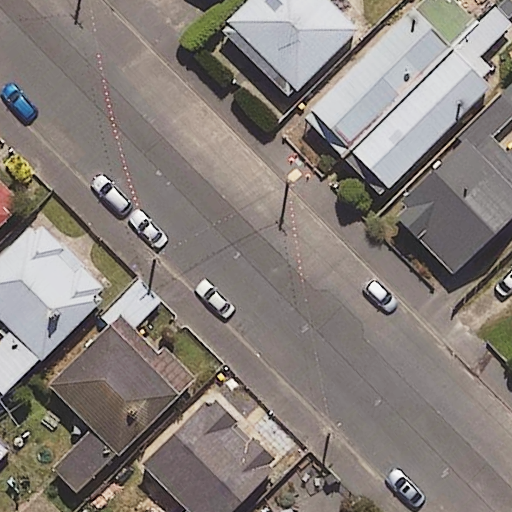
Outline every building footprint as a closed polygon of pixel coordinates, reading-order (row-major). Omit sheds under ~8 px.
[(257,0),(229,29),(296,96),(357,35),(321,0),(257,0)] [(449,57),(343,158),(382,198),(493,90),(471,67),(511,28),(496,11),(476,31),(449,57)] [(343,158),(449,57),(409,16),(304,118),(343,158)] [(511,122),(511,85),(394,221),(461,279),(511,220),(511,149),(498,138),(511,122)] [(0,230),(21,210),(0,189),(0,230)] [(0,402),(107,301),(38,227),(0,262),(0,324),(10,335),(0,344),(0,402)] [(160,303),(137,282),(113,309),(136,329),(160,303)] [(119,323),(51,388),(93,432),(52,472),(76,497),(185,392),(119,323)] [(181,506),(174,511),(238,511),(277,473),(208,406),(145,471),(181,506)] [(0,462),(13,449),(0,436),(0,462)]
